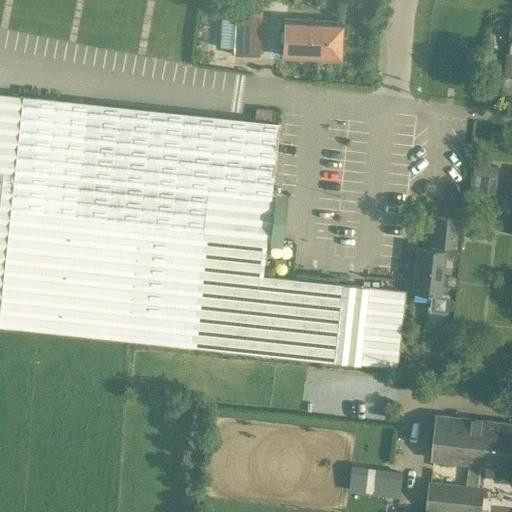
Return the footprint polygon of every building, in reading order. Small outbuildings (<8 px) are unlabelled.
[(236,2),(234,54),(257,55),(260,3),(236,2)] [(283,17),(281,55),(337,58),(340,21),(283,17)] [(503,90),(511,91),(511,17),(508,40),(510,40),(509,53),(507,53),(507,60),(502,60),(496,63),(495,77),(499,82),(504,82),(503,90)] [(270,193),(277,123),(0,93),(0,324),(395,367),(403,291),(261,276),(265,238),(268,238),(267,245),(280,246),(280,240),(285,195),(273,193),(272,199),(269,199),(270,193)] [(498,166),(474,164),(471,188),(479,189),(479,192),(495,194),(496,178),(498,166)] [(433,216),(430,244),(434,245),(434,250),(415,248),(412,291),(441,294),(445,256),(452,256),(453,246),(456,218),(433,216)] [(511,422),(438,414),(433,458),(469,462),(466,485),(429,480),(425,511),(435,511),(481,511),(484,486),(478,486),(480,463),(510,466),(511,449),(511,422)] [(391,472),(389,494),(400,495),(401,473),(391,472)]
